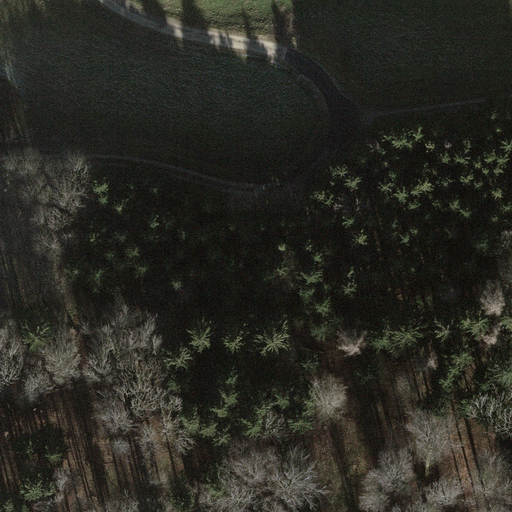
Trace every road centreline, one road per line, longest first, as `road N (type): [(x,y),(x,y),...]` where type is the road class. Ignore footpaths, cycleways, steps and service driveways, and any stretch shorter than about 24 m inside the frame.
road 1 (track): [(340,122),(314,172),(262,193),(140,158),(0,163)]
road 2 (track): [(112,0),(193,34),(304,60),(329,84),(340,122)]
road 3 (track): [(511,99),(340,122)]
